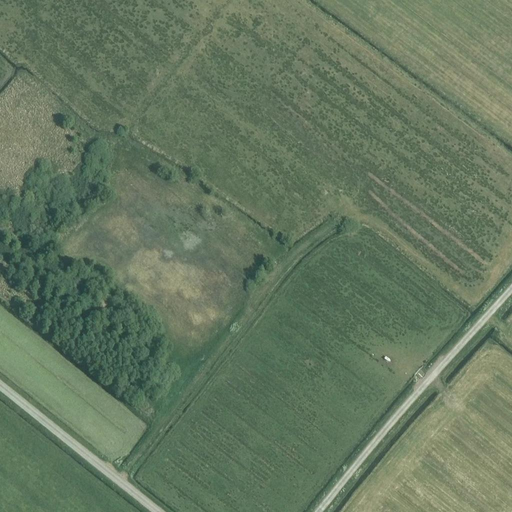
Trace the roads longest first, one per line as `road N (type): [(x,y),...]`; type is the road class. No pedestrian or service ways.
road 1 (unclassified): [(318,511),(511,288)]
road 2 (unclassified): [(158,511),(0,385)]
